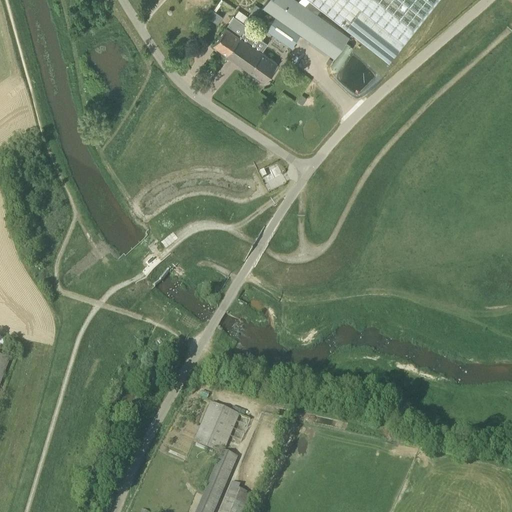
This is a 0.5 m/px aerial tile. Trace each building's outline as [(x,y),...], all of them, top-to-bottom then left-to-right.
[(298,0),(298,1),(297,0),(267,0),(263,7),(275,16),(266,29),(291,47),(301,33),(334,57),(349,37),(317,14),(321,9),(389,62),(437,0),(298,0)] [(217,24),(223,17),(214,10),(209,17),(217,24)] [(227,55),(248,26),(233,16),(226,27),(225,27),(213,44),(227,55)] [(248,26),(227,55),(265,82),(277,63),(259,51),(265,42),(246,29),(248,26)] [(302,105),(307,99),(302,95),(298,102),(302,105)] [(0,384),(9,361),(0,357),(0,384)] [(214,511),(237,459),(223,453),(239,415),(211,403),(194,443),(220,455),(195,511),(214,511)] [(220,511),(240,511),(248,494),(231,487),(220,511)]
